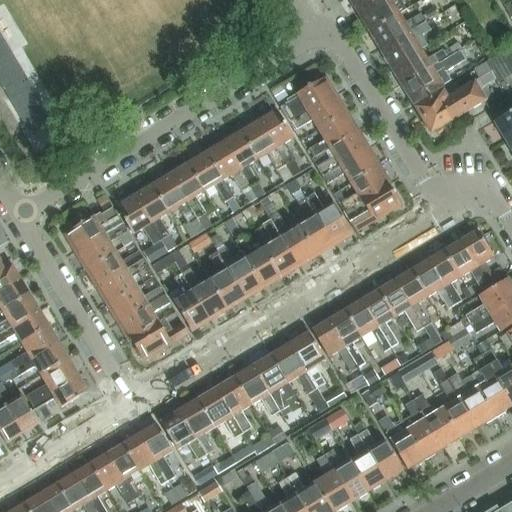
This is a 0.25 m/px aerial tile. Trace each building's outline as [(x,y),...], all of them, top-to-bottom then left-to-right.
[(347,0),(354,10),(356,9),(359,13),(381,0),(347,0)] [(381,0),(359,13),(362,18),(360,19),(368,33),(399,14),(399,15),(407,11),(401,1),(401,0),(381,0)] [(425,15),(428,20),(437,15),(434,10),(425,15)] [(399,14),(368,33),(376,46),(378,45),(381,49),(424,23),(420,15),(405,24),(399,15),(399,14)] [(424,23),(381,49),(383,54),(381,55),(390,69),(420,50),(421,51),(428,46),(422,37),(430,32),(424,23)] [(0,85),(30,135),(52,122),(0,34),(0,85)] [(458,44),(443,53),(446,59),(459,51),(461,50),(458,44)] [(420,50),(390,69),(398,82),(400,81),(402,85),(446,59),(443,53),(442,51),(427,60),(421,51),(420,50)] [(446,59),(402,85),(405,90),(403,91),(412,105),(420,100),(442,86),(450,81),(446,73),(465,61),(459,51),(446,59)] [(496,57),(507,78),(511,75),(511,60),(507,51),(496,57)] [(507,78),(496,57),(484,64),(490,73),(495,82),(496,85),(507,78)] [(473,71),(478,80),(490,73),(484,64),(473,71)] [(490,73),(478,80),(459,91),(460,92),(442,102),(446,110),(445,113),(451,122),(466,114),(464,112),(468,109),(469,111),(484,102),(479,94),(478,93),(495,82),(490,73)] [(287,103),(279,108),(285,117),(289,124),(291,123),(335,97),(332,93),(334,92),(325,78),(310,87),(309,86),(295,94),(296,95),(286,101),(287,103)] [(459,91),(455,83),(414,108),(420,119),(422,118),(432,134),(447,125),(445,123),(449,121),(450,123),(451,122),(445,113),(446,110),(442,102),(460,92),(459,91)] [(281,87),(270,93),(273,97),(276,103),(287,97),(284,91),(281,87)] [(311,122),(317,132),(347,114),(339,100),(337,101),(335,97),(291,123),(295,131),(311,122)] [(294,139),(280,117),(275,109),(261,117),(262,119),(258,121),(285,167),(289,164),(293,162),(283,146),(294,139)] [(511,111),(501,118),(492,123),(494,127),(495,127),(499,133),(498,134),(501,137),(503,136),(507,142),(511,138),(511,111)] [(323,142),(306,152),(311,160),(328,150),(358,132),(358,131),(356,132),(354,129),(356,128),(347,114),(317,132),(323,142)] [(253,122),(239,130),(258,161),(267,155),(277,172),(285,167),(258,121),(254,124),(253,122)] [(226,140),(222,143),(250,188),(258,183),(248,167),(258,161),(239,130),(225,139),(226,140)] [(316,168),(322,178),(367,150),(365,146),(366,145),(358,132),(328,150),(333,158),(316,168)] [(217,144),(204,152),(222,183),(223,182),(232,177),(241,193),(250,188),(222,143),(218,145),(217,144)] [(367,150),(322,178),(326,185),(343,175),(349,185),(379,167),(371,153),(369,154),(367,150)] [(200,154),(186,163),(205,193),(214,188),(224,204),(226,203),(232,199),(223,182),(222,183),(204,152),(203,152),(204,154),(201,156),(200,154)] [(289,164),(285,167),(292,178),(300,173),(293,162),(289,164)] [(173,173),(169,175),(196,220),(197,220),(204,216),(205,215),(195,199),(205,193),(186,163),(172,171),(173,173)] [(285,167),(277,172),(284,183),(292,178),(285,167)] [(340,204),(345,212),(355,206),(388,186),(386,182),(388,181),(379,167),(349,185),(355,195),(340,204)] [(164,176),(150,184),(169,215),(179,209),(187,223),(182,226),(190,239),(204,231),(203,231),(197,220),(196,220),(169,175),(165,177),(164,176)] [(294,182),(286,186),(293,198),(297,205),(306,199),(299,189),(298,189),(295,183),(294,182)] [(138,194),(134,196),(161,241),(169,236),(160,220),(169,215),(150,184),(137,192),(138,194)] [(258,184),(250,189),(251,190),(256,199),(264,195),(258,184)] [(305,185),(299,189),(306,199),(312,196),(305,185)] [(343,213),(342,213),(349,225),(350,224),(354,231),(398,205),(400,209),(402,208),(388,186),(355,206),(345,212),(343,213)] [(251,190),(243,195),(248,204),(256,199),(251,190)] [(312,196),(306,199),(333,244),(337,242),(338,244),(352,235),(347,226),(334,205),(323,211),(313,195),(312,196)] [(129,197),(115,206),(120,214),(133,237),(143,231),(152,246),(161,241),(134,196),(130,199),(129,197)] [(103,211),(110,207),(104,197),(97,201),(103,211)] [(267,198),(259,203),(263,209),(271,204),(267,198)] [(232,199),(226,203),(232,214),(239,210),(232,199)] [(306,199),(297,205),(307,221),(297,226),(316,257),(330,248),(329,247),(333,244),(306,199)] [(316,257),(297,226),(288,232),(271,204),(263,209),(270,221),(297,266),(301,263),(302,265),(316,257)] [(253,207),(242,213),(246,220),(257,214),(253,207)] [(81,225),(64,235),(72,249),(74,248),(77,252),(122,225),(117,217),(112,209),(101,216),(100,214),(94,217),(93,216),(80,224),(81,225)] [(204,216),(197,220),(203,231),(210,226),(204,216)] [(231,219),(223,225),(234,243),(242,238),(232,219),(231,219)] [(297,266),(270,221),(261,226),(271,242),(262,248),(281,278),(294,270),(293,268),(297,266)] [(122,225),(77,252),(79,257),(77,258),(86,271),(115,253),(110,244),(118,239),(127,234),(122,226),(122,225)] [(495,282),(496,281),(504,276),(499,268),(489,274),(484,264),(494,258),(487,246),(488,245),(479,231),(475,233),(474,231),(465,237),(466,238),(461,241),(488,286),(495,282)] [(127,234),(118,239),(123,248),(132,243),(127,234)] [(206,235),(189,245),(195,253),(211,243),(209,240),(206,235)] [(217,235),(209,240),(211,243),(212,245),(216,253),(243,298),(248,296),(249,297),(263,289),(262,287),(245,258),(243,259),(235,264),(225,248),(217,235)] [(169,236),(161,241),(168,253),(176,248),(169,236)] [(242,238),(234,243),(243,259),(245,258),(262,287),(265,285),(267,287),(276,281),(281,278),(262,248),(252,254),(242,238)] [(143,252),(142,252),(149,264),(160,258),(168,253),(161,241),(152,246),(143,252)] [(443,250),(460,279),(469,274),(476,283),(475,284),(480,291),(488,286),(461,241),(456,244),(455,243),(443,250)] [(460,279),(443,250),(430,258),(431,259),(427,262),(455,307),(461,303),(451,285),(458,281),(460,279)] [(178,251),(171,256),(175,264),(181,274),(189,269),(178,251)] [(115,253),(86,271),(91,281),(94,285),(96,284),(98,288),(143,261),(138,252),(121,263),(115,253)] [(243,298),(216,253),(208,258),(218,274),(209,280),(227,310),(241,302),(240,300),(243,298)] [(162,261),(152,267),(156,275),(175,264),(171,256),(162,261)] [(143,261),(98,288),(101,292),(99,293),(107,307),(137,289),(132,281),(131,279),(137,275),(148,269),(143,261)] [(455,307),(427,262),(423,264),(422,263),(410,270),(427,299),(437,293),(448,311),(455,307)] [(0,268),(0,289),(18,279),(11,268),(6,271),(3,266),(0,268)] [(148,269),(137,275),(143,285),(153,279),(148,269)] [(189,269),(181,274),(208,319),(212,317),(213,319),(227,310),(209,280),(207,281),(199,286),(196,281),(189,269)] [(427,299),(410,270),(398,278),(399,279),(395,282),(423,329),(429,339),(435,348),(441,344),(436,336),(418,305),(427,299)] [(178,288),(168,294),(172,302),(185,322),(190,330),(191,332),(206,324),(204,322),(208,319),(181,274),(173,279),(178,288)] [(0,289),(0,309),(1,312),(30,295),(23,283),(21,284),(19,281),(18,279),(0,289)] [(153,279),(143,285),(149,294),(159,288),(153,279)] [(511,284),(508,279),(504,281),(500,284),(495,286),(477,297),(482,307),(465,317),(471,326),(511,300),(511,284)] [(377,290),(395,319),(404,314),(416,334),(423,329),(395,282),(390,284),(389,282),(377,290)] [(472,286),(466,289),(471,297),(477,293),(472,286)] [(117,319),(119,323),(164,296),(159,288),(149,294),(142,298),(137,289),(107,307),(115,320),(117,319)] [(471,297),(466,289),(466,288),(462,290),(465,300),(471,297)] [(362,302),(391,349),(397,345),(385,325),(395,319),(377,290),(365,298),(366,299),(362,302)] [(0,324),(0,334),(38,312),(35,308),(37,307),(30,295),(1,312),(7,320),(0,324)] [(164,296),(119,323),(122,327),(120,328),(129,343),(131,342),(130,341),(158,324),(153,314),(169,304),(164,296)] [(493,324),(498,333),(511,324),(511,300),(471,326),(476,335),(493,324)] [(357,302),(344,310),(362,339),(370,333),(383,354),(391,349),(362,302),(358,304),(357,302)] [(333,319),(329,322),(358,369),(364,366),(351,345),(362,339),(344,310),(332,317),(333,319)] [(38,312),(0,334),(0,344),(15,335),(21,344),(49,327),(42,315),(40,316),(38,312)] [(465,317),(459,320),(460,322),(465,329),(471,326),(465,317)] [(158,324),(130,341),(131,342),(143,362),(145,361),(143,359),(187,332),(182,324),(170,331),(163,320),(158,324)] [(311,330),(316,339),(328,360),(338,353),(350,374),(358,369),(329,322),(325,324),(324,322),(311,330)] [(452,338),(465,330),(465,329),(460,322),(447,331),(451,337),(452,338)] [(471,326),(465,329),(465,330),(470,338),(476,335),(471,326)] [(0,380),(9,375),(8,374),(57,344),(55,340),(57,339),(49,327),(21,344),(26,353),(0,368),(0,380)] [(447,330),(441,334),(445,340),(451,337),(447,331),(447,330)] [(470,338),(465,330),(452,338),(457,348),(471,339),(470,338)] [(325,362),(313,341),(307,332),(293,341),(294,343),(289,345),(317,390),(325,385),(314,368),(325,362)] [(429,339),(416,347),(421,356),(435,348),(429,339)] [(57,344),(8,374),(9,375),(11,379),(12,381),(35,368),(40,377),(69,359),(61,347),(60,348),(57,344)] [(318,414),(328,409),(325,404),(317,390),(289,345),(285,348),(284,346),(270,355),(288,384),(297,378),(318,414)] [(440,348),(433,352),(438,360),(445,356),(440,348)] [(499,367),(489,351),(481,357),(511,406),(511,405),(511,367),(508,361),(499,367)] [(432,353),(415,363),(420,371),(437,361),(432,353)] [(288,384),(270,355),(256,363),(257,365),(253,368),(280,413),(287,408),(284,403),(295,396),(288,384)] [(404,356),(396,357),(401,367),(408,362),(404,356)] [(511,406),(481,357),(472,362),(484,382),(476,387),(495,418),(508,410),(507,409),(511,406)] [(26,397),(30,403),(30,404),(77,377),(74,372),(76,371),(69,359),(40,377),(46,385),(26,397)] [(396,360),(381,370),(385,377),(401,367),(396,360)] [(415,363),(398,373),(399,373),(403,381),(420,371),(415,363)] [(280,413),(253,368),(248,370),(247,368),(233,377),(251,406),(261,400),(271,418),(280,413)] [(476,427),(448,380),(443,372),(434,378),(450,403),(441,409),(460,440),(473,431),(472,430),(476,427)] [(375,373),(364,380),(369,387),(379,381),(375,373)] [(397,374),(389,379),(396,391),(405,386),(403,383),(397,374)] [(482,427),(495,418),(476,387),(470,377),(462,382),(457,374),(448,380),(476,427),(481,425),(482,427)] [(9,375),(0,380),(0,384),(1,384),(2,386),(11,379),(9,375)] [(77,377),(30,404),(35,412),(42,423),(52,417),(45,405),(54,400),(60,409),(88,392),(81,380),(79,381),(77,377)] [(251,406),(233,377),(219,386),(220,387),(216,390),(243,434),(250,429),(240,413),(251,406)] [(351,382),(345,386),(350,394),(357,391),(351,382)] [(38,425),(32,413),(21,395),(11,401),(2,386),(1,384),(0,384),(0,398),(21,433),(25,430),(26,432),(38,425)] [(380,385),(369,391),(374,400),(385,393),(380,385)] [(243,434),(216,390),(211,392),(210,391),(196,399),(214,429),(224,423),(234,440),(243,434)] [(362,396),(369,407),(376,403),(374,400),(369,391),(362,396)] [(460,440),(441,409),(433,414),(422,396),(413,401),(442,448),(446,446),(447,448),(460,440)] [(331,397),(324,401),(328,408),(335,404),(331,397)] [(0,398),(0,435),(5,445),(18,437),(17,435),(21,433),(0,398)] [(214,429),(196,399),(182,408),(183,410),(179,412),(206,457),(214,452),(204,435),(214,429)] [(442,448),(413,401),(405,407),(415,425),(407,430),(425,461),(439,453),(438,451),(442,448)] [(291,413),(287,408),(280,413),(283,418),(291,413)] [(341,410),(325,420),(330,429),(347,419),(342,410),(341,410)] [(159,422),(177,451),(185,446),(186,445),(197,462),(206,457),(179,412),(175,415),(174,413),(159,422)] [(387,417),(378,423),(406,470),(411,467),(412,469),(425,461),(407,430),(398,435),(387,417)] [(325,420),(308,430),(314,439),(330,429),(325,420)] [(144,433),(140,436),(168,483),(174,478),(162,458),(164,457),(173,452),(155,424),(143,432),(144,433)] [(360,424),(353,428),(357,436),(358,435),(365,431),(360,424)] [(279,427),(267,435),(269,438),(274,446),(286,439),(286,438),(279,427)] [(365,431),(358,435),(385,482),(391,478),(393,479),(400,476),(400,473),(403,471),(398,463),(384,441),(375,446),(366,431),(365,431)] [(357,436),(349,441),(358,456),(350,461),(368,491),(371,490),(373,491),(379,487),(379,485),(385,482),(358,435),(357,436)] [(134,437),(122,444),(139,472),(148,467),(160,487),(168,483),(140,436),(135,438),(134,437)] [(252,448),(252,449),(255,453),(254,454),(256,456),(256,457),(274,446),(269,438),(252,448)] [(111,453),(107,456),(134,501),(141,497),(130,478),(139,472),(122,444),(110,452),(111,453)] [(286,444),(271,453),(278,464),(295,454),(290,445),(286,444)] [(250,446),(231,457),(236,465),(254,454),(255,453),(252,449),(252,448),(250,446)] [(333,451),(325,456),(351,501),(355,499),(357,498),(359,499),(366,495),(366,493),(368,491),(350,461),(341,466),(333,451)] [(271,453),(254,463),(261,474),(278,464),(271,453)] [(101,457),(89,464),(106,492),(114,487),(126,506),(134,502),(134,501),(107,456),(103,458),(101,457)] [(325,456),(315,462),(324,476),(316,481),(329,503),(334,511),(337,510),(339,511),(345,507),(345,505),(351,501),(325,456)] [(231,457),(222,463),(227,470),(235,465),(236,465),(231,457)] [(78,473),(74,476),(95,511),(105,511),(96,498),(106,492),(89,464),(77,472),(78,473)] [(211,468),(204,473),(208,480),(216,476),(211,468)] [(229,473),(218,480),(222,487),(234,480),(229,473)] [(287,479),(286,479),(306,511),(332,511),(334,511),(329,503),(316,481),(312,483),(304,489),(295,474),(287,479)] [(68,476),(56,484),(72,511),(73,511),(82,507),(85,511),(95,511),(74,476),(70,478),(68,476)] [(247,478),(241,481),(245,488),(254,483),(250,476),(247,478)] [(306,511),(286,479),(278,484),(286,499),(279,504),(283,511),(306,511)] [(216,482),(197,494),(197,495),(203,505),(221,494),(222,493),(216,482)] [(254,483),(245,488),(248,493),(249,492),(260,511),(283,511),(279,504),(270,509),(257,487),(254,483)] [(45,493),(41,496),(50,511),(72,511),(56,484),(44,491),(45,493)] [(180,485),(172,490),(179,501),(187,497),(180,485)] [(179,501),(172,490),(163,495),(170,507),(179,501)] [(260,511),(249,492),(240,498),(248,511),(260,511)] [(35,496),(23,504),(27,511),(50,511),(41,496),(37,498),(35,496)]
